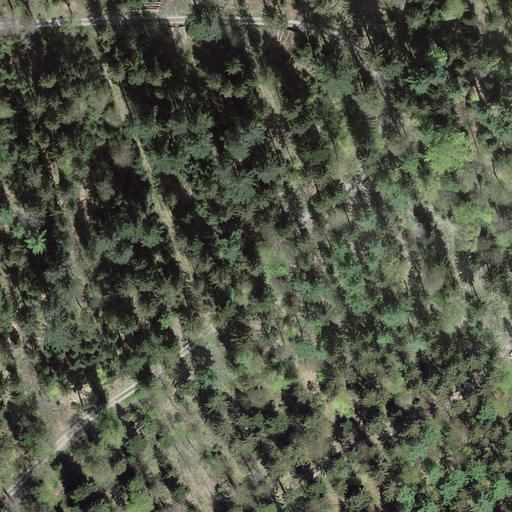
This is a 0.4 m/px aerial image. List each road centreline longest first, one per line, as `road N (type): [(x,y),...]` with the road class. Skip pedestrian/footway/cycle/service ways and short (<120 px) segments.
road 1 (track): [(0,504),(74,430),(214,328),(300,219),(361,180),(381,153),(387,123),(376,72),(329,31),(284,21),(0,24)]
road 2 (track): [(260,511),(359,445),(437,412),(511,343)]
